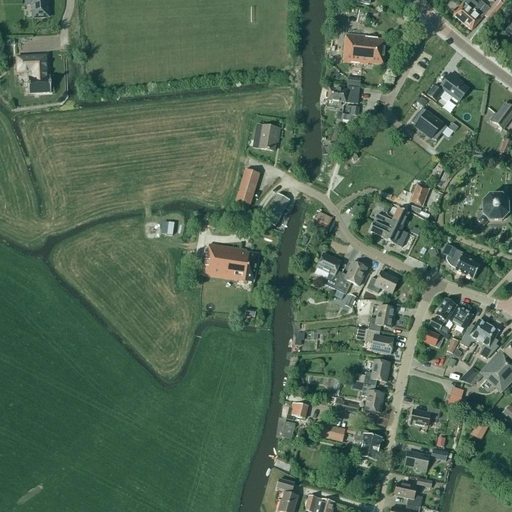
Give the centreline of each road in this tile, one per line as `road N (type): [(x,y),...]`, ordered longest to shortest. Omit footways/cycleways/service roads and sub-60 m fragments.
road 1 (unclassified): [(433,283),(355,245),(324,200),(266,168)]
road 2 (unclassified): [(392,430),(409,346),(433,283)]
road 3 (tertiary): [(511,82),(414,0)]
